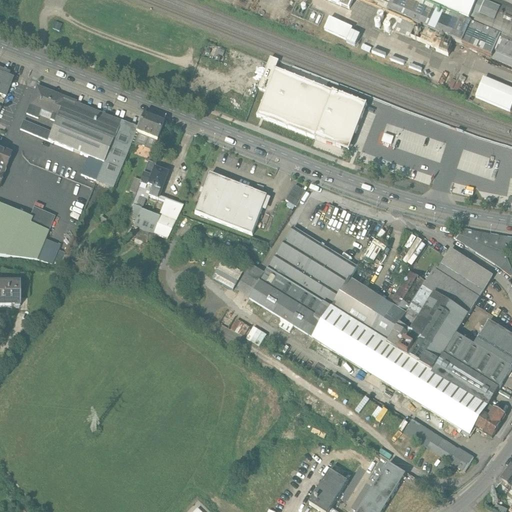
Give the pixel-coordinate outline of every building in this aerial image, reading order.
[(511,0),(334,0),(348,6),(350,0),(381,0),(392,5),(388,15),(390,16),(385,26),(394,30),(399,20),(441,38),(492,60),(494,54),(511,61),(511,0)] [(352,29),(329,19),(324,30),(347,41),(352,29)] [(441,38),(399,20),(394,30),(394,31),(436,49),(441,38)] [(56,23),(54,30),(60,32),(62,26),(56,23)] [(279,61),(270,58),(258,89),(267,92),(257,117),(349,152),(367,104),(276,69),(279,61)] [(0,94),(6,97),(13,78),(9,77),(11,73),(0,68),(0,94)] [(511,105),(511,99),(480,86),(475,97),(510,112),(511,105)] [(121,121),(75,103),(76,102),(69,99),(68,100),(37,87),(26,113),(38,118),(41,111),(51,115),(50,119),(55,121),(51,132),(23,121),(20,129),(104,162),(121,121)] [(163,123),(143,115),(137,128),(132,142),(137,144),(140,142),(153,148),(156,140),(157,140),(163,123)] [(137,128),(121,121),(104,162),(96,180),(113,186),(131,144),(130,144),(132,142),(137,128)] [(10,154),(0,150),(0,180),(2,175),(1,174),(3,169),(4,169),(6,163),(7,163),(10,154)] [(149,160),(138,185),(147,188),(150,189),(149,193),(158,197),(167,172),(155,167),(156,163),(149,160)] [(267,195),(210,173),(194,211),(252,233),(267,195)] [(130,187),(135,189),(139,179),(135,177),(130,187)] [(295,184),(285,199),(295,205),(305,190),(295,184)] [(160,212),(140,205),(147,188),(138,185),(132,202),(134,203),(130,212),(137,215),(134,222),(140,225),(135,238),(154,248),(156,244),(147,240),(149,236),(154,238),(157,231),(167,235),(183,204),(166,197),(160,212)] [(27,221),(0,209),(0,253),(37,258),(55,215),(34,206),(27,221)] [(357,266),(293,226),(268,267),(267,267),(259,281),(249,298),(313,337),(307,346),(355,376),(357,373),(366,378),(365,379),(384,391),(383,393),(392,399),(397,390),(405,395),(400,403),(408,408),(413,400),(421,404),(416,413),(455,437),(460,436),(462,433),(469,438),(475,427),(492,438),(505,416),(489,406),(511,368),(511,335),(489,321),(474,345),(456,334),(492,277),(449,250),(432,277),(430,276),(426,282),(409,271),(396,291),(392,289),(389,293),(390,293),(385,302),(349,280),(357,266)] [(511,241),(511,237),(463,229),(454,238),(494,264),(502,270),(510,277),(511,276),(511,269),(504,252),(511,241)] [(411,234),(404,246),(408,249),(402,260),(411,265),(417,255),(412,252),(420,239),(411,234)] [(19,285),(0,284),(0,306),(11,307),(11,305),(19,305),(19,285)] [(267,334),(227,308),(218,322),(259,348),(267,334)] [(331,377),(279,344),(274,352),(322,382),(326,384),(331,377)] [(410,421),(333,373),(331,377),(408,425),(403,433),(465,472),(473,458),(458,449),(411,420),(410,421)] [(449,464),(442,460),(436,470),(442,474),(449,464)] [(383,511),(406,476),(388,464),(358,511),(383,511)] [(511,466),(502,479),(511,487),(511,466)] [(336,511),(331,509),(347,483),(330,473),(309,505),(319,511),(336,511)]
